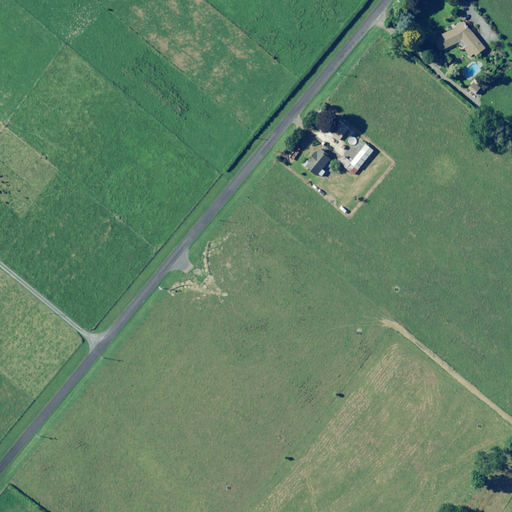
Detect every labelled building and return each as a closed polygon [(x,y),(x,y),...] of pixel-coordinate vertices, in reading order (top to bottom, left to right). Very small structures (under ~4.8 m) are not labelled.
[(467,21),(430,40),(437,54),(460,42),(468,58),(483,50),(467,21)] [(481,89),(473,81),(466,87),(474,95),(481,89)] [(352,134),(339,122),(326,137),(339,149),(352,134)] [(374,151),(366,145),(346,169),(354,175),(374,151)] [(331,159),(318,148),(304,166),(317,176),(319,174),(322,177),(330,167),(326,165),(331,159)]
